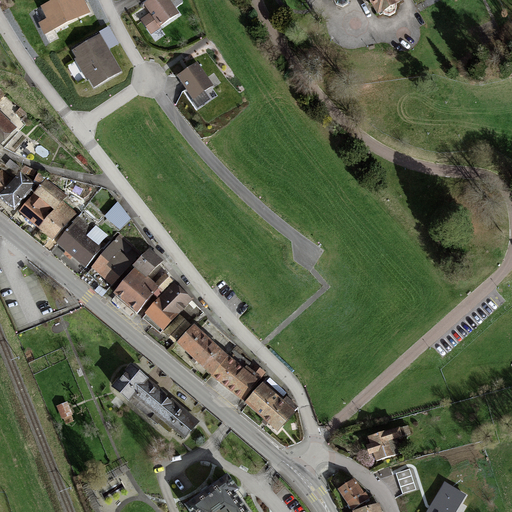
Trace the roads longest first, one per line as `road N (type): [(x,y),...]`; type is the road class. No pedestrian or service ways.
road 1 (residential): [(313,440),(293,386),(221,314),(77,128)]
road 2 (primary): [(293,468),(0,227)]
road 3 (residential): [(511,204),(483,174),(401,159),(355,132),(270,30),(257,0)]
road 4 (residential): [(313,440),(502,273),(511,254)]
road 5 (residential): [(148,80),(205,158),(307,249)]
road 6 (residential): [(77,128),(0,22)]
